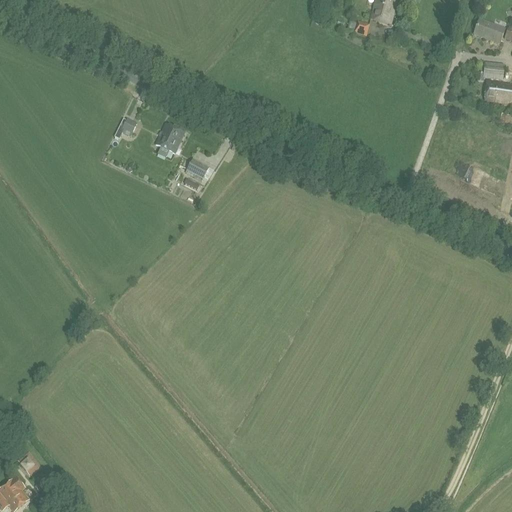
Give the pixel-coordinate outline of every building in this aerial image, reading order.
[(397,0),(377,0),(372,20),(391,25),(397,0)] [(501,46),(507,31),(481,21),(475,36),(501,46)] [(370,27),(358,24),(355,36),(367,38),(370,27)] [(485,83),(485,80),(504,82),(506,67),(486,65),(485,75),(479,74),(478,82),(485,83)] [(511,106),(511,86),(488,83),(485,102),(511,106)] [(131,138),(138,125),(128,120),(127,122),(124,120),(114,141),(124,146),(126,141),(121,139),(123,135),(128,138),(128,137),(131,138)] [(185,134),(166,125),(156,147),(175,155),(185,134)] [(202,153),(199,157),(209,164),(212,159),(202,153)] [(188,171),(204,179),(210,169),(194,160),(188,171)] [(199,187),(187,180),(184,185),(197,191),(199,187)] [(0,461),(11,453),(6,448),(0,452),(0,461)] [(30,453),(18,462),(30,477),(42,468),(30,453)] [(0,508),(3,511),(9,507),(12,511),(16,511),(30,501),(22,492),(26,489),(17,478),(0,491),(0,508)] [(35,488),(39,492),(45,487),(42,482),(35,488)]
